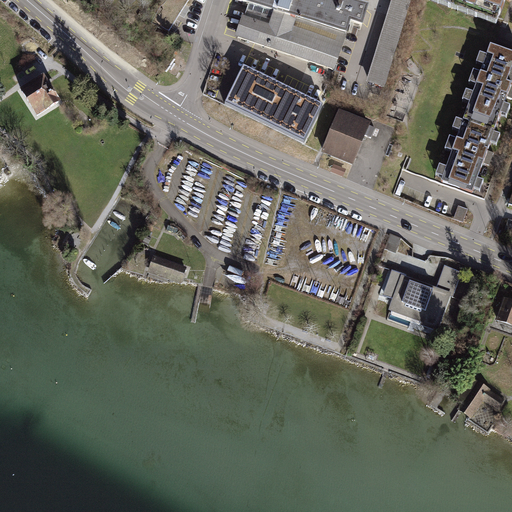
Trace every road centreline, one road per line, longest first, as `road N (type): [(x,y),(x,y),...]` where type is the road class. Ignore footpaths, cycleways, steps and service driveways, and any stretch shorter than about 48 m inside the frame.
road 1 (primary): [(511,265),(176,118)]
road 2 (primary): [(176,118),(132,95),(28,0)]
road 3 (residential): [(176,118),(220,0)]
